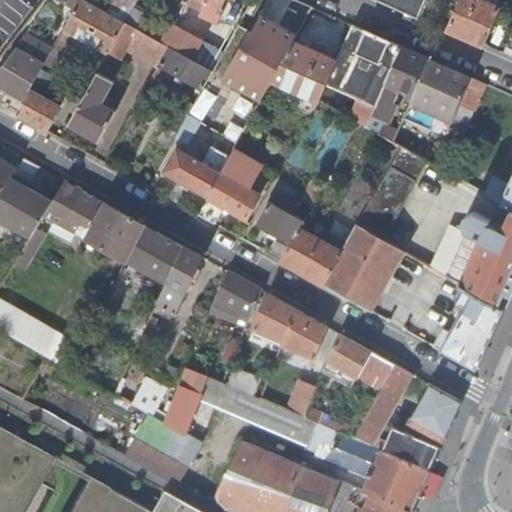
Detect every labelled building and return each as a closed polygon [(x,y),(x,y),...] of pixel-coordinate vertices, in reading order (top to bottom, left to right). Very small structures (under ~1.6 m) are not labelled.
[(107,12),(86,0),(79,0),(75,8),(63,30),(57,41),(53,47),(48,57),(58,63),(75,33),(108,52),(125,21),(107,12)] [(79,0),(60,0),(75,8),(79,0)] [(136,0),(113,0),(107,12),(125,21),(161,41),(168,27),(132,7),(136,0)] [(186,0),(217,13),(222,0),(186,0)] [(269,87),(274,77),(295,38),(312,6),(299,0),(286,0),(274,24),(278,27),(259,62),(251,76),(269,87)] [(403,0),(424,9),(428,0),(403,0)] [(486,44),(502,7),(489,1),(489,0),(459,0),(447,26),(486,44)] [(240,51),(259,62),(278,27),(274,24),(246,9),(227,44),(240,51)] [(161,41),(125,21),(108,52),(119,59),(126,46),(159,63),(168,45),(161,41)] [(358,122),(367,127),(376,106),(402,46),(353,24),(337,59),(326,83),(360,99),(351,119),(358,122)] [(57,41),(63,30),(53,25),(47,36),(50,38),(57,41)] [(199,44),(168,27),(161,41),(168,45),(191,58),(199,44)] [(53,47),(57,41),(50,38),(47,44),(53,47)] [(318,100),(326,83),(337,59),(295,38),(274,77),(318,100)] [(0,69),(0,85),(24,99),(30,89),(41,69),(44,64),(34,59),(39,50),(28,44),(23,52),(16,49),(0,69)] [(210,104),(240,51),(227,44),(213,70),(204,88),(198,98),(210,104)] [(213,70),(191,58),(168,45),(159,63),(138,103),(144,106),(147,101),(149,102),(158,86),(165,66),(204,88),(213,70)] [(397,87),(413,94),(428,62),(430,58),(402,46),(376,106),(387,110),(397,87)] [(48,57),(44,64),(41,69),(52,74),(58,63),(48,57)] [(465,91),(472,76),(457,70),(455,74),(428,62),(413,94),(411,99),(453,117),(465,91)] [(41,69),(30,89),(48,99),(52,92),(60,79),(52,74),(41,69)] [(478,96),(484,82),(472,76),(465,91),(478,96)] [(24,99),(16,114),(47,130),(60,106),(58,105),(48,99),(30,89),(24,99)] [(465,125),(478,96),(465,91),(453,117),(453,119),(465,125)] [(48,99),(58,105),(62,98),(52,92),(48,99)] [(86,94),(69,125),(99,141),(116,111),(86,94)] [(201,121),(210,104),(198,98),(189,115),(201,121)] [(172,122),(182,128),(189,115),(179,109),(172,122)] [(182,128),(178,136),(189,142),(192,135),(201,121),(189,115),(182,128)] [(433,164),(445,171),(465,125),(453,119),(442,142),(433,164)] [(378,133),(392,141),(396,132),(383,124),(378,133)] [(391,165),(416,179),(426,160),(401,146),(391,165)] [(229,161),(233,154),(234,151),(228,148),(225,154),(223,158),(229,161)] [(166,171),(210,196),(222,174),(179,149),(166,171)] [(200,215),(217,224),(227,206),(248,217),(260,195),(228,177),(238,157),(233,154),(229,161),(222,174),(210,196),(200,215)] [(0,194),(13,175),(17,169),(0,157),(0,194)] [(511,207),(511,160),(504,174),(494,170),(492,174),(493,175),(484,193),(511,207)] [(359,225),(383,238),(416,179),(391,165),(359,225)] [(260,181),(271,187),(277,177),(266,171),(260,181)] [(0,194),(0,217),(32,236),(45,215),(54,200),(13,175),(0,194)] [(32,236),(24,248),(34,254),(55,221),(63,225),(85,238),(127,260),(145,225),(105,203),(84,191),(66,181),(54,200),(45,215),(32,236)] [(269,253),(282,260),(300,227),(322,187),(312,181),(298,206),(285,200),(281,207),(270,201),(258,223),(279,234),(269,253)] [(467,286),(504,307),(511,289),(511,211),(506,225),(476,211),(448,275),(467,286)] [(350,237),(357,224),(348,219),(341,232),(350,237)] [(325,284),(371,309),(404,249),(383,238),(359,225),(357,224),(350,237),(343,251),(325,284)] [(145,225),(127,260),(167,282),(184,246),(145,225)] [(282,260),(325,284),(343,251),(326,242),(329,236),(320,231),(317,237),(300,227),(282,260)] [(167,282),(156,307),(175,314),(202,256),(184,246),(167,282)] [(263,290),(228,271),(214,304),(250,320),(263,290)] [(476,368),(504,307),(467,286),(459,302),(465,305),(451,331),(445,328),(435,345),(476,368)] [(100,295),(106,299),(109,294),(103,291),(100,295)] [(254,329),(285,341),(298,309),(269,293),(254,329)] [(0,330),(45,356),(56,362),(56,361),(69,340),(41,323),(30,317),(0,299),(0,330)] [(211,311),(247,327),(250,320),(214,304),(211,311)] [(285,341),(283,345),(315,358),(329,326),(298,309),(285,341)] [(340,332),(328,360),(382,389),(397,364),(340,332)] [(70,368),(75,371),(80,362),(75,359),(70,368)] [(382,389),(375,401),(392,409),(413,373),(397,364),(382,389)] [(197,398),(207,375),(187,366),(165,416),(163,421),(163,422),(182,432),(197,398)] [(230,367),(224,381),(246,391),(252,376),(230,367)] [(224,381),(207,375),(197,398),(308,446),(319,421),(306,415),(305,415),(287,408),(246,391),(224,381)] [(133,404),(150,413),(153,415),(167,389),(148,378),(133,404)] [(299,379),(287,408),(305,415),(316,386),(299,379)] [(411,422),(444,440),(464,399),(431,382),(411,422)] [(360,427),(355,437),(431,469),(441,446),(395,426),(389,439),(383,437),(380,442),(375,440),(392,409),(375,401),(360,427)] [(310,405),(306,415),(319,421),(342,431),(355,437),(360,427),(310,405)] [(126,455),(179,484),(188,468),(213,449),(182,432),(163,422),(163,421),(159,419),(153,415),(150,413),(126,455)] [(0,511),(22,511),(56,458),(53,456),(56,449),(37,438),(33,445),(0,426),(0,511)] [(355,437),(342,431),(330,460),(372,477),(366,491),(372,493),(413,510),(431,469),(355,437)] [(244,511),(326,511),(340,480),(242,438),(217,492),(218,499),(224,506),(244,511)] [(203,511),(166,490),(153,511),(152,511),(91,477),(69,511),(203,511)] [(411,511),(413,510),(372,493),(364,511),(411,511)]
